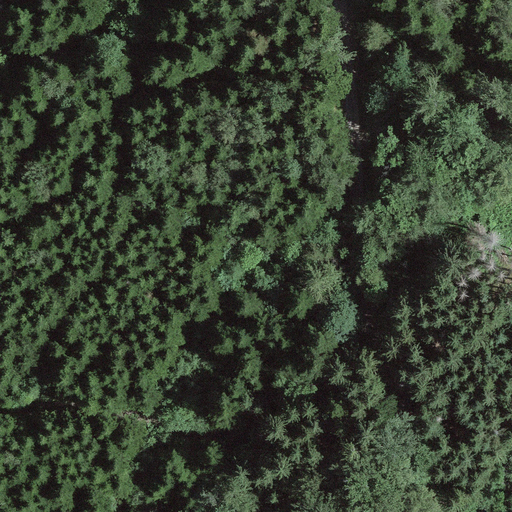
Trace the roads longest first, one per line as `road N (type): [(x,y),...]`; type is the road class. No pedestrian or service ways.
road 1 (track): [(443,511),(406,419),(362,246),(339,0)]
road 2 (track): [(0,411),(25,403),(164,421),(437,511)]
